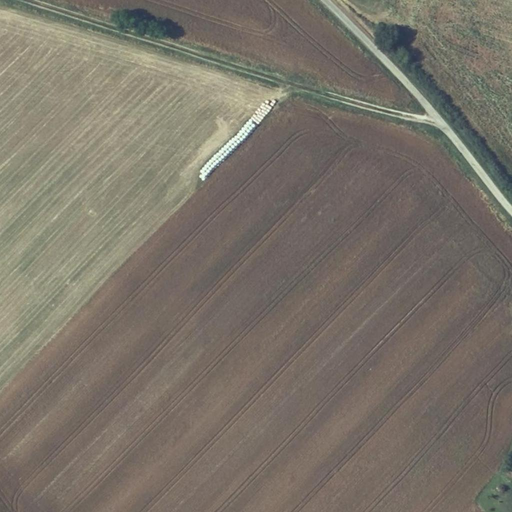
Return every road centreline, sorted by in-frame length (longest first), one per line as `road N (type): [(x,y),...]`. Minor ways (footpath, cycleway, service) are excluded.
road 1 (track): [(439,118),(366,106),(30,0)]
road 2 (unclassified): [(325,0),(439,118),(511,210)]
